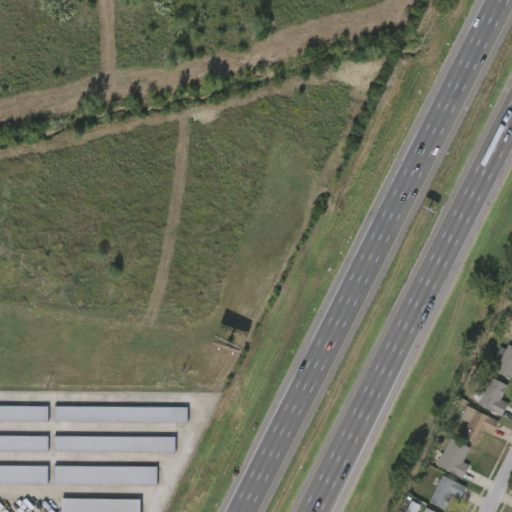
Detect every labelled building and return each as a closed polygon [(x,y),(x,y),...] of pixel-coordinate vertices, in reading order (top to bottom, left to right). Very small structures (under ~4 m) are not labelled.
[(511,326),(507,325),(497,353),(511,358),(511,326)] [(511,376),(510,380),(492,370),(507,344),(511,346),(511,376)] [(477,404),(491,378),(507,386),(500,400),(507,403),(501,416),(477,404)] [(493,397),(476,389),(463,416),(487,427),(493,414),(486,411),(493,397)] [(0,418),(0,404),(47,405),(47,419),(0,418)] [(53,421),(53,405),(187,405),(187,421),(53,421)] [(498,422),(491,435),(483,431),(478,443),(462,435),(468,422),(461,418),(467,406),(498,422)] [(0,432),(33,433),(33,418),(0,417),(0,432)] [(39,433),(173,434),(173,419),(39,418),(39,433)] [(453,433),(447,449),(464,456),(469,443),(478,446),(484,432),(451,418),(446,430),(453,433)] [(0,433),(47,434),(47,450),(0,449),(0,433)] [(174,436),(174,450),(53,450),(53,436),(174,436)] [(436,466),(449,438),(474,449),(462,477),(436,466)] [(33,448),(0,447),(0,462),(33,463),(33,448)] [(160,464),(160,449),(39,448),(39,463),(160,464)] [(455,460),(434,450),(421,478),(448,490),(454,476),(449,474),(455,460)] [(47,483),(0,482),(0,463),(47,464),(47,483)] [(53,483),(53,466),(156,466),(156,483),(53,483)] [(445,509),(429,503),(439,475),(465,485),(460,499),(450,495),(445,509)] [(0,495),(33,496),(33,478),(0,477),(0,495)] [(142,478),(39,477),(39,495),(142,496),(142,478)] [(445,510),(451,498),(426,487),(414,511),(432,511),(436,505),(445,510)] [(60,511),(60,498),(139,498),(139,511),(60,511)]
